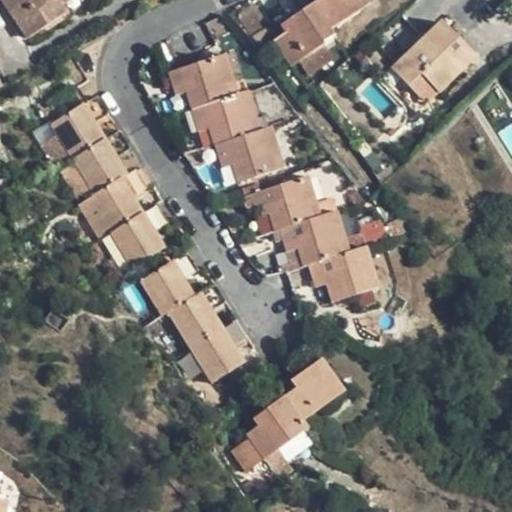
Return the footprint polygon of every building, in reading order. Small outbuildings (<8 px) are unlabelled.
[(81,0),(3,0),(28,37),(83,2),(81,0)] [(264,0),(239,0),(257,28),(274,16),(264,0)] [(310,0),(309,1),(327,29),(371,1),(370,0),(310,0)] [(331,35),(327,29),(309,1),(278,21),(282,29),(271,37),(288,63),(297,57),(318,43),(331,35)] [(391,69),(407,86),(419,75),(437,92),(473,57),(440,22),(391,69)] [(325,55),(318,43),(297,57),(305,68),(325,55)] [(190,109),(234,93),(220,52),(163,71),(168,85),(181,81),(183,88),(190,109)] [(425,104),(437,92),(419,75),(407,86),(425,104)] [(170,91),(183,88),(181,81),(168,85),(170,91)] [(205,120),(207,127),(213,146),(258,132),(244,90),(234,93),(190,109),(194,123),(205,120)] [(50,125),(58,138),(72,161),(104,141),(93,124),(109,114),(98,97),(61,119),(50,125)] [(43,114),(50,125),(61,119),(54,108),(43,114)] [(196,130),(207,127),(205,120),(194,123),(196,130)] [(228,158),(231,166),(236,184),(281,169),(268,128),(258,132),(213,146),(218,161),(228,158)] [(75,165),(94,196),(126,176),(114,158),(129,148),(119,131),(104,141),(72,161),(75,165)] [(56,171),(72,161),(58,138),(41,148),(56,171)] [(218,161),(220,169),(231,166),(228,158),(218,161)] [(81,204),(89,199),(94,196),(75,165),(62,173),(81,204)] [(231,166),(220,169),(226,187),(236,184),(231,166)] [(89,199),(110,234),(141,215),(131,198),(146,188),(135,170),(126,176),(94,196),(89,199)] [(250,195),(254,210),(267,206),(269,214),(275,233),(317,219),(305,178),(250,195)] [(157,205),(141,215),(110,234),(132,269),(163,250),(152,233),(167,222),(157,205)] [(256,218),(269,214),(267,206),(254,210),(256,218)] [(333,214),(317,219),(275,233),(279,245),(294,241),(296,248),(303,270),(310,268),(309,267),(345,255),(333,214)] [(401,220),(391,223),(395,236),(406,232),(401,220)] [(282,253),(296,248),(294,241),(279,245),(282,253)] [(310,268),(315,281),(325,279),(328,285),(334,302),(375,288),(362,249),(345,255),(309,267),(310,268)] [(168,313),(193,297),(183,280),(197,270),(187,254),(141,282),(162,317),(168,313)] [(317,288),(328,285),(325,279),(315,281),(317,288)] [(168,313),(190,349),(221,330),(210,312),(225,302),(214,284),(193,297),(168,313)] [(236,320),(221,330),(190,349),(211,382),(242,364),(232,347),(247,338),(236,320)] [(293,391),(282,398),(299,422),(342,392),(321,361),(288,383),(293,391)] [(259,427),(248,435),(264,457),(304,430),(299,422),(282,398),(253,418),(259,427)] [(241,473),(264,457),(248,435),(226,451),(241,473)] [(6,511),(9,502),(0,499),(0,511),(6,511)]
